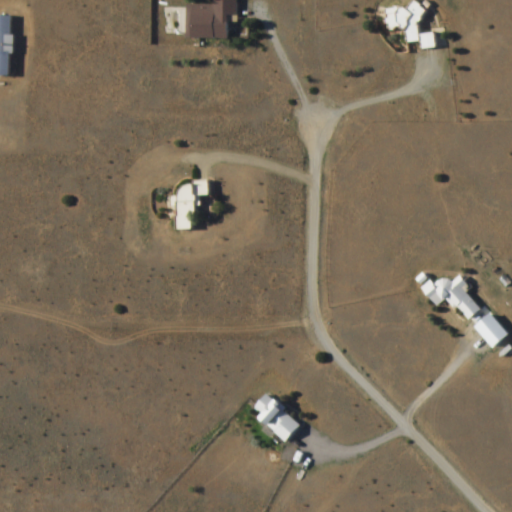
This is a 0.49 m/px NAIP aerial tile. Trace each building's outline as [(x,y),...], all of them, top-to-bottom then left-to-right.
[(214,7),(187,7),(187,41),(229,41),(229,25),(238,25),(238,2),(214,1),(214,7)] [(435,35),(423,36),(419,8),(386,12),(389,30),(406,28),(408,44),(421,42),(422,51),(437,49),(435,35)] [(0,78),(11,78),(13,19),(0,18),(0,78)] [(209,195),(209,182),(180,182),(180,197),(177,197),(177,229),(195,229),(195,195),(209,195)] [(438,307),(449,298),(468,321),(481,310),(466,291),(470,287),(462,277),(453,284),(447,277),(436,286),(432,281),(423,288),(438,307)] [(286,443),(301,428),(268,395),(253,410),(286,443)]
